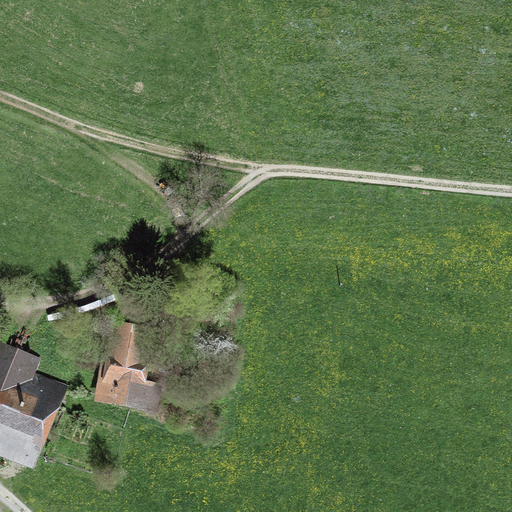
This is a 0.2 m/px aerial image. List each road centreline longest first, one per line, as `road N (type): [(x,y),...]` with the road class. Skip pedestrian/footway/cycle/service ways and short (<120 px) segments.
road 1 (unclassified): [(0,302),(71,300),(141,271),(265,172),(511,192)]
road 2 (track): [(203,226),(88,129),(0,97)]
road 3 (track): [(88,129),(265,172)]
